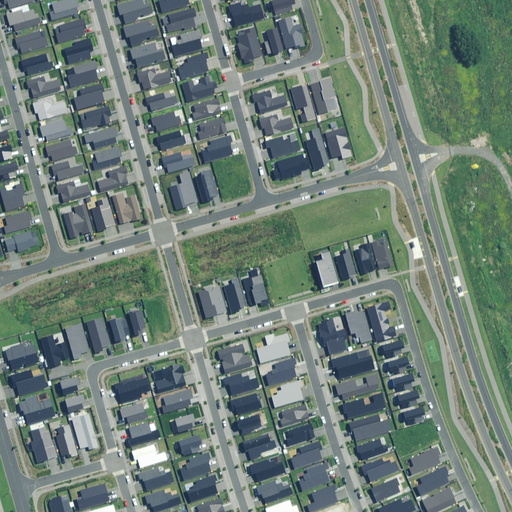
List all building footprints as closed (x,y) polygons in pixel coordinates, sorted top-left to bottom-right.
[(50,11),(52,20),(78,12),(77,6),(79,6),(77,0),(61,0),(53,3),(55,10),(50,11)] [(142,0),(131,0),(117,4),(120,14),(123,13),(126,23),(137,20),(136,17),(153,13),(150,2),(144,4),(142,0)] [(159,0),(163,11),(190,4),(189,0),(159,0)] [(297,2),(296,0),(272,0),(277,14),(293,9),(292,4),(297,2)] [(241,2),(229,5),(231,13),(233,13),(236,26),(265,18),(261,3),(249,7),(248,3),(242,5),(241,2)] [(197,15),(195,7),(169,14),(172,23),(167,24),(169,32),(185,27),(185,29),(196,26),(193,16),(197,15)] [(22,9),(7,13),(10,25),(14,24),(16,30),(41,23),(38,13),(35,14),(34,9),(23,12),(22,9)] [(304,33),(301,23),(294,25),(291,17),(279,20),(287,48),(296,46),(296,47),(306,45),(302,33),(304,33)] [(55,28),(59,42),(85,34),(84,29),(87,28),(84,18),(60,25),(60,27),(55,28)] [(149,20),(124,27),(127,36),(130,36),(132,45),(143,42),(142,40),(160,35),(157,25),(151,26),(149,20)] [(263,55),(255,26),(237,31),(240,43),(238,43),(243,58),(244,58),(246,63),(255,60),(254,57),(263,55)] [(285,50),(278,26),(268,29),(271,40),(265,41),(269,55),(285,50)] [(172,45),(176,56),(204,48),(200,36),(203,36),(201,29),(181,35),(182,39),(177,40),(178,43),(172,45)] [(39,31),(15,37),(18,48),(20,47),(22,52),(48,45),(46,36),(41,38),(39,31)] [(65,48),(69,63),(91,57),(90,51),(94,50),(90,38),(75,42),(76,45),(65,48)] [(156,42),(131,49),(133,58),(136,57),(138,67),(155,62),(154,60),(157,59),(158,61),(166,59),(163,48),(158,50),(156,42)] [(179,67),(182,79),(209,71),(206,59),(209,58),(208,52),(188,57),(189,62),(184,63),(185,66),(179,67)] [(46,53),(21,60),(24,70),(28,69),(29,74),(54,67),(52,61),(49,62),(46,53)] [(68,75),(71,87),(98,79),(96,69),(98,68),(95,60),(68,68),(70,75),(68,75)] [(155,67),(138,72),(141,82),(142,82),(144,89),(172,81),(169,71),(157,74),(155,67)] [(44,76),(27,81),(29,87),(31,87),(34,97),(61,89),(58,79),(46,83),(44,76)] [(183,83),(188,101),(215,93),(214,88),(218,87),(216,80),(211,82),(209,76),(201,78),(202,83),(195,85),(193,80),(183,83)] [(337,96),(331,77),(321,80),(322,81),(312,84),(320,114),(334,110),(331,98),(337,96)] [(74,97),(78,109),(105,101),(102,91),(105,91),(103,83),(80,89),(82,95),(74,97)] [(307,84),(292,88),(298,109),(305,106),(307,112),(302,114),(304,121),(317,118),(307,84)] [(271,89),(253,94),(255,102),(258,101),(261,112),(288,105),(285,95),(273,98),(271,89)] [(164,92),(146,97),(148,105),(150,104),(152,110),(178,102),(175,92),(171,94),(170,92),(164,94),(164,92)] [(51,98),(33,103),(36,113),(38,112),(40,120),(68,112),(65,101),(52,105),(51,98)] [(193,113),(195,120),(222,112),(219,104),(220,104),(219,98),(194,105),(196,112),(193,113)] [(80,114),(84,129),(101,124),(101,125),(111,122),(110,116),(112,116),(109,106),(80,114)] [(175,111),(152,118),(154,125),(156,124),(158,130),(182,124),(180,115),(176,117),(175,111)] [(278,114),(260,119),(263,128),(265,127),(267,135),(295,127),(292,117),(279,120),(278,114)] [(199,132),(201,139),(228,131),(225,123),(226,123),(224,117),(200,124),(202,131),(199,132)] [(64,119),(40,126),(43,136),(47,135),(48,140),(73,133),(71,126),(67,127),(64,119)] [(1,126),(0,126),(0,140),(10,138),(8,129),(2,131),(1,126)] [(116,126),(85,135),(87,142),(94,140),(96,148),(117,142),(115,137),(119,136),(116,126)] [(345,127),(326,133),(333,158),(343,155),(344,158),(353,155),(345,127)] [(330,163),(320,128),(313,130),(315,138),(307,140),(316,171),(323,169),(323,167),(325,166),(325,164),(330,163)] [(180,130),(156,137),(158,145),(161,144),(162,150),(187,143),(184,135),(182,136),(180,130)] [(202,151),(206,162),(234,155),(230,142),(233,141),(231,135),(211,141),(212,145),(207,146),(208,149),(202,151)] [(283,136),(266,141),(268,147),(271,147),(274,158),(301,150),(299,140),(292,142),(291,138),(284,140),(283,136)] [(71,139),(46,146),(49,156),(52,155),(53,160),(78,153),(76,146),(73,147),(71,139)] [(11,144),(0,147),(0,160),(12,157),(11,151),(13,150),(11,144)] [(93,161),(95,169),(121,162),(120,156),(122,156),(119,146),(95,153),(97,160),(93,161)] [(181,152),(162,157),(165,167),(168,166),(169,172),(196,165),(193,154),(187,155),(187,154),(182,156),(181,152)] [(304,154),(278,161),(280,168),(274,170),(277,179),(282,177),(283,179),(302,174),(301,171),(311,168),(307,157),(305,158),(304,154)] [(19,169),(17,161),(0,165),(0,171),(1,174),(3,174),(5,179),(15,176),(14,171),(19,169)] [(68,161),(52,165),(55,175),(58,175),(59,179),(85,172),(83,165),(71,168),(68,161)] [(227,162),(217,165),(224,193),(236,189),(234,185),(237,184),(238,190),(246,188),(240,164),(231,167),(232,169),(229,170),(227,162)] [(98,181),(101,192),(129,184),(126,174),(128,173),(126,166),(109,171),(111,177),(98,181)] [(203,174),(196,176),(203,202),(213,199),(212,196),(219,194),(215,180),(214,180),(211,170),(202,172),(203,174)] [(198,201),(190,172),(181,174),(183,183),(171,186),(177,209),(189,206),(189,203),(198,201)] [(74,181),(57,186),(59,192),(61,192),(64,202),(92,194),(89,184),(76,187),(74,181)] [(26,195),(22,183),(16,185),(17,188),(7,191),(6,187),(0,189),(6,211),(25,206),(22,196),(26,195)] [(123,193),(113,196),(120,223),(133,220),(133,221),(142,219),(135,195),(125,198),(123,193)] [(110,208),(107,198),(98,201),(99,206),(92,208),(99,232),(107,230),(106,227),(115,224),(111,208),(110,208)] [(93,231),(85,204),(74,207),(76,213),(73,214),(73,211),(64,214),(71,238),(80,236),(79,233),(82,232),(83,234),(93,231)] [(4,227),(6,233),(31,226),(29,221),(32,220),(29,211),(6,217),(8,225),(4,227)] [(14,237),(5,240),(8,251),(18,249),(19,252),(30,249),(30,247),(39,244),(35,230),(14,236),(14,237)] [(394,265),(386,240),(379,242),(378,240),(372,241),(380,268),(387,266),(387,267),(394,265)] [(376,269),(368,242),(361,244),(362,247),(355,249),(362,274),(369,272),(368,271),(376,269)] [(357,273),(349,247),(342,249),(343,253),(336,255),(343,279),(351,277),(350,275),(357,273)] [(339,281),(330,250),(322,252),(324,257),(317,260),(324,285),(339,281)] [(258,275),(256,268),(250,270),(252,275),(242,278),(250,304),(260,301),(261,305),(269,303),(261,275),(258,275)] [(247,305),(238,276),(231,278),(233,283),(224,285),(232,313),(239,311),(239,309),(241,308),(241,307),(247,305)] [(205,289),(198,291),(206,317),(227,311),(219,285),(214,286),(213,285),(205,287),(205,289)] [(389,301),(367,307),(377,341),(397,335),(394,325),(389,326),(389,324),(390,323),(388,317),(387,318),(385,310),(391,308),(389,301)] [(135,309),(128,311),(135,334),(142,332),(141,328),(145,327),(140,309),(136,311),(135,309)] [(355,310),(346,313),(351,333),(356,332),(357,337),(360,336),(361,342),(372,339),(364,311),(355,313),(355,310)] [(120,316),(109,320),(116,342),(125,339),(124,337),(126,337),(125,336),(130,334),(125,318),(121,319),(120,316)] [(101,317),(86,321),(95,352),(103,350),(102,347),(110,344),(107,333),(106,333),(105,327),(106,327),(104,322),(103,323),(101,317)] [(325,321),(319,323),(320,329),(325,346),(327,345),(330,354),(347,349),(344,340),(348,339),(345,328),(337,331),(333,317),(324,320),(325,321)] [(81,322),(65,327),(75,358),(81,356),(80,353),(89,350),(81,322)] [(290,341),(287,333),(274,337),(273,333),(265,336),(268,345),(256,348),(261,363),(291,354),(287,341),(290,341)] [(52,334),(40,337),(49,367),(61,364),(60,360),(69,357),(65,341),(55,344),(52,334)] [(402,338),(383,344),(385,352),(387,352),(388,357),(402,353),(401,348),(405,347),(402,338)] [(11,347),(5,349),(8,360),(9,359),(12,369),(22,367),(21,364),(25,362),(26,365),(39,362),(33,343),(24,346),(23,343),(10,346),(11,347)] [(243,343),(218,350),(220,359),(223,358),(224,361),(222,361),(225,373),(252,364),(249,354),(243,356),(242,353),(245,352),(243,343)] [(357,352),(331,359),(333,367),(337,366),(341,378),(375,368),(371,354),(359,358),(357,352)] [(407,355),(388,361),(390,369),(392,368),(393,374),(407,370),(406,365),(410,364),(407,355)] [(265,373),(269,385),(300,375),(295,357),(275,363),(276,368),(271,370),(272,371),(265,373)] [(180,366),(179,363),(169,366),(169,367),(154,371),(157,381),(155,381),(159,393),(186,385),(182,373),(185,372),(183,365),(180,366)] [(30,369),(11,375),(14,386),(16,385),(19,395),(47,386),(43,373),(32,376),(30,369)] [(241,372),(224,378),(226,384),(229,383),(233,395),(260,387),(256,377),(250,379),(248,374),(242,376),(241,372)] [(413,372),(393,378),(396,386),(397,385),(399,391),(413,387),(411,382),(415,380),(413,372)] [(355,379),(336,384),(339,394),(342,393),(344,398),(379,388),(378,383),(380,383),(377,373),(366,376),(368,383),(357,386),(355,379)] [(77,375),(60,380),(63,394),(78,389),(76,384),(79,383),(77,375)] [(122,381),(114,384),(117,392),(118,392),(121,403),(141,397),(140,393),(150,390),(146,377),(135,380),(135,379),(127,381),(127,383),(123,384),(122,381)] [(303,386),(301,379),(281,385),(282,390),(277,391),(278,394),(272,395),(275,407),(303,399),(300,387),(303,386)] [(195,403),(191,388),(176,392),(176,393),(170,395),(169,394),(163,396),(166,404),(162,405),(164,412),(195,403)] [(418,389),(398,394),(401,402),(402,402),(403,408),(418,404),(416,398),(420,397),(418,389)] [(363,397),(343,403),(345,412),(347,412),(349,418),(386,407),(382,392),(373,395),(375,402),(365,405),(363,397)] [(82,393),(65,399),(69,412),(83,408),(81,402),(84,401),(82,393)] [(256,393),(230,400),(233,409),(236,409),(238,414),(262,407),(259,399),(258,400),(256,393)] [(25,400),(18,402),(21,410),(23,409),(28,424),(55,416),(49,398),(38,401),(36,395),(25,398),(25,400)] [(142,402),(120,409),(122,417),(126,416),(128,422),(147,417),(145,408),(144,408),(142,402)] [(281,419),(283,426),(309,418),(307,410),(308,410),(306,404),(281,411),(284,418),(281,419)] [(423,406),(404,411),(406,419),(408,419),(409,425),(423,421),(422,415),(426,414),(423,406)] [(195,420),(193,413),(175,418),(179,431),(193,427),(191,422),(195,420)] [(259,413),(238,419),(240,428),(241,428),(243,433),(254,430),(253,428),(262,426),(259,413)] [(88,414),(72,419),(81,448),(88,446),(89,449),(98,446),(88,414)] [(356,440),(392,430),(389,419),(381,421),(379,414),(349,422),(352,431),(354,431),(356,440)] [(148,421),(128,427),(131,436),(128,437),(130,446),(160,437),(158,429),(151,431),(148,421)] [(312,423),(288,431),(290,438),(287,439),(289,446),(315,437),(313,430),(314,430),(312,423)] [(68,424),(57,427),(59,435),(56,436),(62,455),(67,454),(68,457),(77,454),(68,424)] [(45,426),(31,430),(34,440),(30,441),(33,450),(34,450),(37,462),(57,456),(54,445),(53,445),(48,430),(46,431),(45,426)] [(268,433),(242,442),(245,451),(248,450),(251,459),(261,456),(260,453),(276,447),(274,440),(270,441),(268,433)] [(202,444),(199,434),(178,440),(182,453),(183,452),(184,455),(200,450),(199,445),(202,444)] [(380,438),(357,446),(359,452),(360,452),(363,459),(389,451),(386,444),(383,445),(380,438)] [(291,458),(295,468),(322,459),(319,451),(323,449),(320,440),(299,447),(301,452),(296,454),(297,456),(291,458)] [(154,445),(132,451),(135,460),(138,459),(140,467),(167,459),(165,452),(157,454),(154,445)] [(409,468),(412,474),(441,463),(439,458),(440,457),(439,455),(441,454),(438,446),(425,452),(411,458),(414,466),(409,468)] [(180,468),(184,480),(211,471),(208,461),(209,461),(208,458),(210,458),(209,452),(189,459),(190,462),(186,464),(186,466),(180,468)] [(269,458),(250,465),(252,473),(256,472),(259,481),(286,472),(282,461),(276,463),(275,460),(270,462),(269,458)] [(367,473),(371,481),(399,470),(395,460),(391,462),(390,459),(384,462),(382,458),(371,463),(371,462),(362,466),(365,474),(367,473)] [(299,480),(303,490),(330,481),(326,469),(329,468),(327,462),(307,469),(308,473),(303,475),(305,478),(299,480)] [(417,486),(421,495),(450,482),(447,477),(450,475),(448,472),(449,472),(446,466),(421,478),(423,483),(417,486)] [(158,467),(138,473),(140,479),(143,478),(143,481),(144,481),(147,490),(174,482),(171,471),(165,472),(164,470),(160,471),(158,467)] [(187,490),(191,502),(218,493),(215,484),(216,483),(215,480),(217,479),(215,474),(196,481),(197,484),(192,486),(193,489),(187,490)] [(397,477),(372,488),(378,502),(401,492),(398,485),(400,484),(397,477)] [(262,493),(266,503),(293,494),(289,484),(283,486),(282,482),(277,484),(275,480),(256,487),(259,494),(262,493)] [(76,498),(79,509),(109,501),(106,492),(107,492),(105,483),(80,490),(82,497),(76,498)] [(307,505),(309,511),(310,511),(338,502),(334,490),(337,489),(335,484),(311,492),(315,502),(307,505)] [(422,500),(428,511),(436,511),(457,502),(454,497),(455,497),(450,487),(434,494),(435,496),(431,497),(431,496),(422,500)] [(164,489),(145,496),(148,503),(151,502),(152,507),(153,506),(154,511),(182,503),(178,493),(172,495),(171,491),(165,493),(164,489)] [(72,511),(72,510),(70,510),(66,494),(52,498),(49,503),(51,511),(72,511)] [(221,497),(197,506),(199,511),(223,511),(225,511),(222,504),(223,503),(221,497)] [(411,511),(416,510),(411,499),(403,503),(401,499),(379,508),(380,511),(411,511)] [(299,511),(297,505),(292,507),(290,500),(266,509),(267,511),(299,511)]
